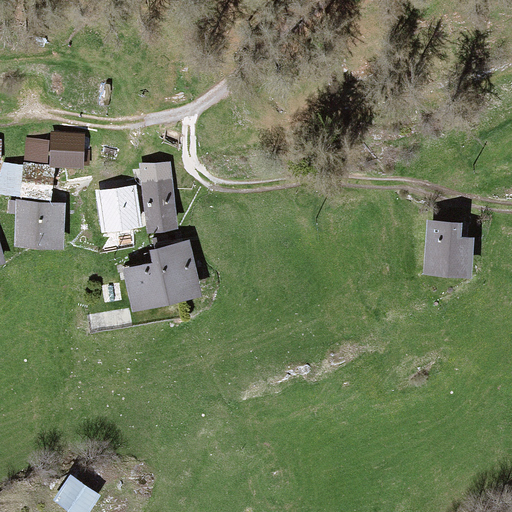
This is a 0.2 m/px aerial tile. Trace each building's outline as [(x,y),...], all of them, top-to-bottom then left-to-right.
[(93,139),(60,138),(59,168),(92,170),(93,139)] [(55,146),(31,145),(30,163),(54,164),(55,146)] [(63,171),(6,167),(4,199),(61,203),(63,171)] [(178,170),(149,168),(157,235),(189,231),(178,170)] [(144,189),(104,196),(110,234),(151,227),(144,189)] [(73,207),(24,205),(23,248),(71,250),(73,207)] [(1,223),(0,223),(0,269),(14,265),(1,223)] [(489,227),(439,225),(437,276),(487,279),(489,227)] [(167,263),(134,271),(145,315),(218,297),(204,242),(164,252),(167,263)] [(94,484),(75,507),(80,511),(112,511),(119,505),(94,484)]
